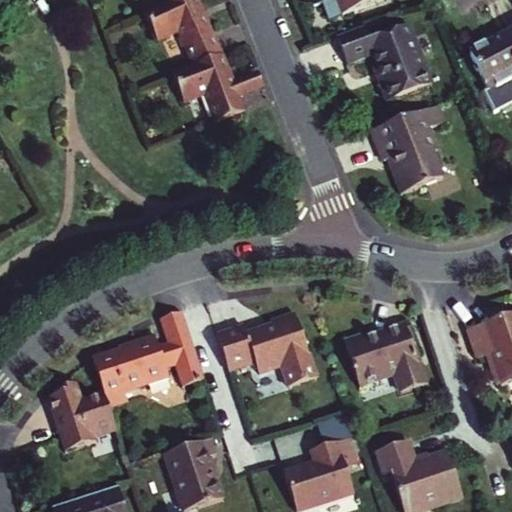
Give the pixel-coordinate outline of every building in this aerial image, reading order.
[(203,15),(197,0),(175,0),(146,13),(155,37),(176,29),(192,68),(220,58),(206,23),(210,21),(207,14),(203,15)] [(324,0),(318,2),(326,20),(340,15),(377,0),(324,0)] [(383,103),(423,87),(419,75),(424,73),(406,26),(366,41),(361,29),(333,40),(343,66),(371,55),(376,67),(380,78),(374,80),(383,103)] [(511,33),(469,57),(487,91),(511,77),(511,33)] [(203,95),(214,124),(241,113),(236,98),(232,89),(236,88),(234,82),(233,80),(229,81),(220,58),(192,68),(183,71),(171,76),(182,103),(203,95)] [(380,78),(376,67),(370,69),(374,80),(380,78)] [(428,85),(424,73),(419,75),(423,87),(428,85)] [(232,89),(236,98),(261,88),(256,74),(234,82),(236,88),(232,89)] [(432,108),(438,124),(443,122),(437,106),(432,108)] [(432,108),(370,133),(381,162),(388,159),(391,167),(388,168),(398,196),(439,179),(429,153),(434,152),(425,129),(438,124),(432,108)] [(166,345),(190,337),(182,312),(170,317),(158,322),(166,345)] [(511,313),(466,329),(476,358),(482,356),(489,353),(500,384),(511,379),(511,313)] [(243,327),(216,337),(228,373),(256,364),(260,377),(282,369),(291,396),(319,386),(294,314),(271,322),(273,330),(263,333),(262,330),(246,335),(243,327)] [(363,335),(344,341),(359,387),(393,375),(399,394),(427,385),(408,328),(404,329),(404,326),(364,340),(363,335)] [(119,350),(121,354),(133,350),(132,346),(153,339),(152,336),(118,347),(119,350)] [(190,337),(166,345),(156,348),(153,339),(132,346),(133,350),(121,354),(119,350),(91,359),(108,410),(126,404),(123,395),(167,380),(164,370),(173,368),(181,389),(204,381),(190,337)] [(489,353),(482,356),(493,387),(500,384),(489,353)] [(108,410),(101,393),(81,399),(76,384),(56,391),(58,396),(46,400),(51,416),(55,415),(67,450),(95,441),(94,437),(115,430),(108,410)] [(347,413),(312,425),(320,448),(334,443),(354,436),(347,413)] [(55,415),(51,416),(64,451),(67,450),(55,415)] [(208,441),(163,456),(182,511),(187,511),(221,501),(214,480),(211,471),(207,459),(213,457),(208,441)] [(405,441),(375,451),(383,475),(389,473),(402,511),(419,511),(461,498),(445,452),(413,463),(405,441)] [(334,443),(320,448),(308,452),(312,464),(281,475),(294,511),(351,492),(334,443)] [(217,469),(211,471),(214,480),(220,478),(217,469)] [(124,511),(117,486),(50,505),(51,511),(124,511)]
